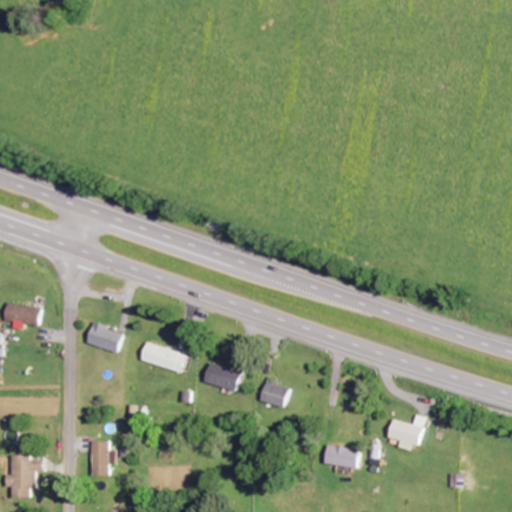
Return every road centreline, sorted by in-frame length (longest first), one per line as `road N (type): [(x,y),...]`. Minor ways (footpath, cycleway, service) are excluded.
road 1 (trunk): [(511,353),(0,181)]
road 2 (trunk): [(0,223),(511,395)]
road 3 (residential): [(69,511),(71,285),(83,209)]
